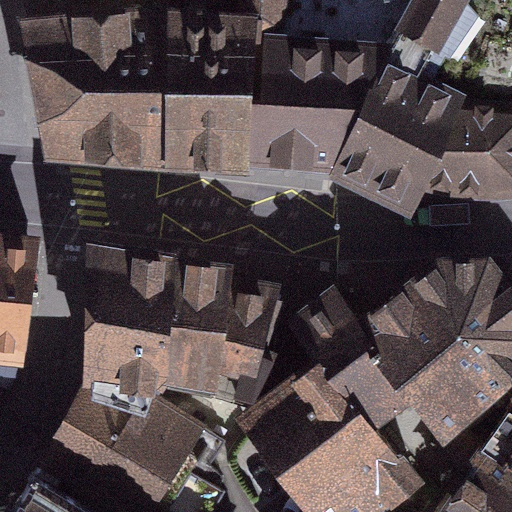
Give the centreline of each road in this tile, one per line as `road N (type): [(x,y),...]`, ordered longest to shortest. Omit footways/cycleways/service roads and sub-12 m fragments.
road 1 (secondary): [(65,199),(408,231),(511,226)]
road 2 (residential): [(65,199),(56,335),(42,397),(0,463)]
